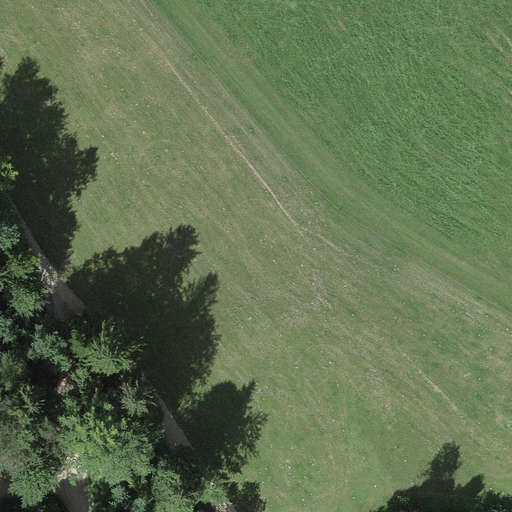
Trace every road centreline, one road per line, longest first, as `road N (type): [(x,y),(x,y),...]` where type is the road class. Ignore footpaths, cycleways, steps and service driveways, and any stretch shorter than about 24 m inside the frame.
road 1 (track): [(230,511),(47,269)]
road 2 (track): [(71,511),(59,467),(60,353),(47,269)]
